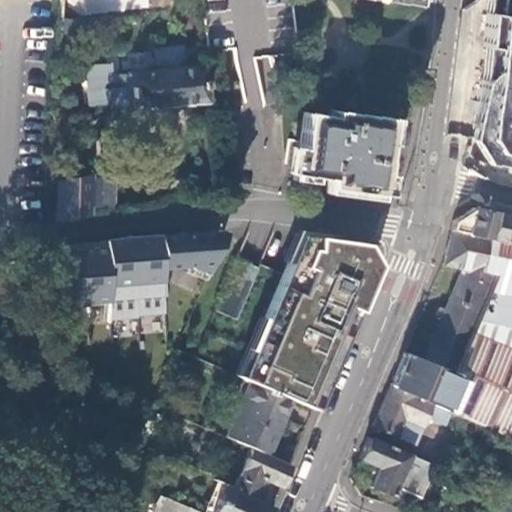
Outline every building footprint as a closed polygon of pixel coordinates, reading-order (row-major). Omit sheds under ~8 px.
[(511,0),(486,0),(478,114),(470,155),(483,164),(511,169),(511,0)] [(109,106),(110,114),(207,101),(203,64),(184,67),(181,47),(152,51),(154,71),(108,77),(106,67),(84,69),(88,107),(109,105),(109,106)] [(322,186),(375,194),(386,118),(327,110),(327,116),(300,112),(295,147),(293,147),(289,173),(323,178),(322,186)] [(56,181),(55,221),(88,215),(89,207),(90,178),(90,175),(56,181)] [(95,178),(94,207),(112,208),(113,179),(95,178)] [(450,228),(490,238),(495,213),(474,207),(459,216),(452,220),(450,228)] [(511,216),(495,213),(490,238),(481,273),(495,276),(453,374),(439,406),(448,410),(511,438),(511,216)] [(490,238),(450,228),(442,263),(462,269),(422,360),(453,374),(495,276),(481,273),(490,238)] [(221,231),(157,235),(160,270),(187,267),(186,273),(203,281),(225,233),(221,231)] [(280,262),(284,263),(284,262),(290,265),(302,236),(291,234),(280,262)] [(160,270),(157,235),(130,237),(137,318),(164,314),(160,270)] [(360,243),(302,236),(290,265),(284,262),(284,263),(280,273),(261,318),(261,319),(266,322),(242,379),(245,381),(292,399),(312,409),(372,264),(368,258),(360,243)] [(108,320),(137,318),(130,237),(102,241),(107,302),(108,320)] [(102,241),(75,243),(80,305),(107,302),(102,241)] [(59,314),(80,305),(75,243),(46,249),(59,314)] [(233,375),(242,379),(266,322),(261,319),(261,318),(257,317),(233,375)] [(422,360),(403,352),(397,367),(389,385),(439,406),(453,374),(422,360)] [(245,381),(222,437),(248,448),(268,456),(292,399),(245,381)] [(413,444),(425,416),(443,424),(448,410),(439,406),(389,385),(379,409),(371,427),(413,444)] [(417,499),(431,464),(367,437),(360,453),(357,459),(377,467),(368,486),(398,499),(402,492),(417,499)] [(248,448),(230,489),(250,498),(258,478),(278,487),(282,478),(287,465),(268,456),(248,448)] [(143,461),(130,455),(119,480),(132,486),(143,461)] [(201,511),(209,511),(215,500),(221,503),(228,487),(215,481),(201,511)] [(228,487),(221,503),(215,500),(209,511),(259,511),(263,504),(250,498),(230,489),(229,491),(228,490),(229,488),(228,487)] [(486,511),(511,511),(511,504),(492,497),(486,511)]
